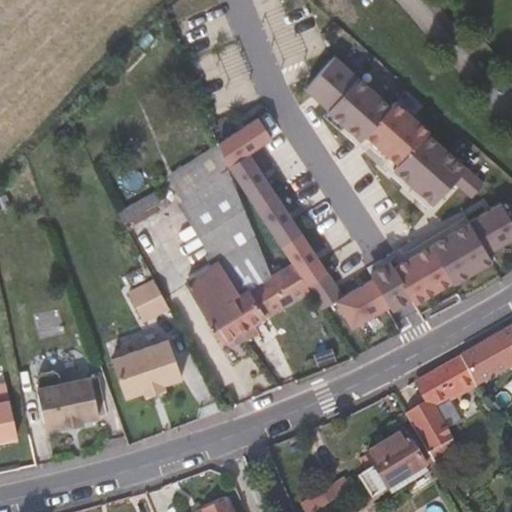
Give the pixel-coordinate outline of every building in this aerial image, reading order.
[(339,68),(311,100),(369,150),(373,144),(406,172),(404,175),(444,207),(460,188),(478,203),(489,190),(432,142),(434,139),(400,110),(396,115),(339,68)] [(302,279),(318,305),(323,322),(323,323),(353,304),(256,165),(278,148),(265,130),(222,157),(231,180),(302,279)] [(263,257),(230,179),(175,217),(219,278),(207,286),(263,257)] [(154,188),(118,208),(126,224),(163,203),(154,188)] [(408,313),(420,305),(423,310),(460,288),(461,289),(499,267),(494,258),(511,247),(511,216),(507,209),(408,270),(402,274),(398,268),(389,274),(379,280),(383,286),(348,307),(363,335),(399,312),(402,316),(408,313)] [(279,293),(263,257),(207,286),(187,300),(202,325),(210,335),(232,321),(279,293)] [(141,319),(169,308),(155,276),(128,287),(141,319)] [(318,306),(301,279),(279,293),(292,320),(318,306)] [(292,320),(279,293),(232,321),(250,349),(292,320)] [(250,349),(232,321),(210,335),(214,343),(220,342),(227,358),(250,349)] [(207,381),(192,342),(133,363),(147,402),(167,396),(187,389),(207,381)] [(511,391),(511,356),(510,353),(469,379),(489,407),(511,391)] [(465,424),(489,407),(469,379),(424,408),(434,428),(418,440),(457,486),(476,472),(465,454),(478,446),(465,424)] [(119,422),(107,387),(78,396),(75,387),(70,384),(57,388),(54,395),(57,404),(56,407),(57,413),(67,440),(84,434),(86,439),(104,432),(103,428),(119,422)] [(169,402),(189,396),(187,389),(167,396),(169,402)] [(0,458),(37,446),(25,414),(0,422),(0,458)] [(430,476),(416,452),(373,476),(386,500),(430,476)] [(235,511),(231,502),(227,503),(224,496),(202,503),(203,511),(235,511)]
